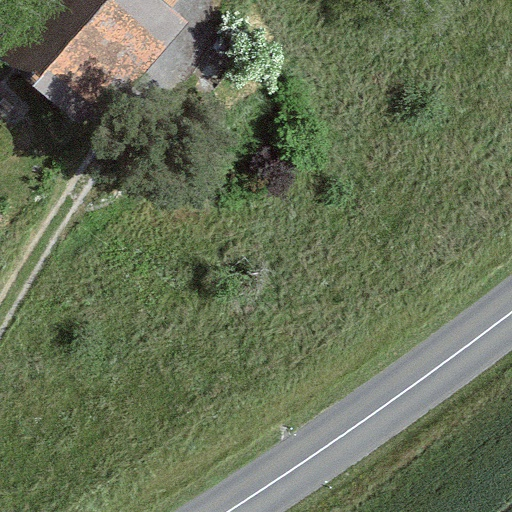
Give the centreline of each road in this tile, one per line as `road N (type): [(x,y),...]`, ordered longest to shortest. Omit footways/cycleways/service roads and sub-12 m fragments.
road 1 (tertiary): [(511,311),(221,511)]
road 2 (track): [(130,102),(0,301)]
